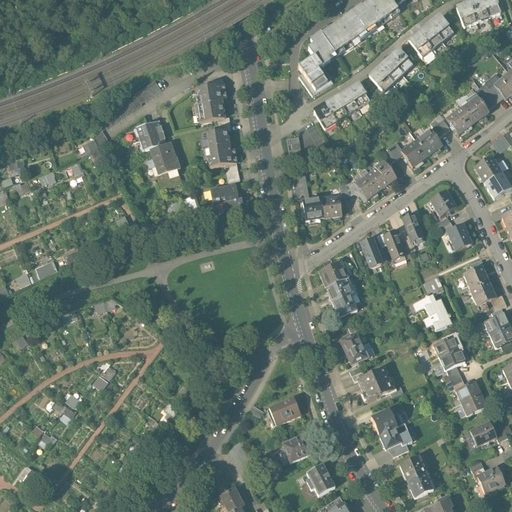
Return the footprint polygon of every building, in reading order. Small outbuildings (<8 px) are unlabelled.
[(371,37),(403,15),(398,9),(391,0),(378,0),(372,5),(356,16),(371,37)] [(391,0),(398,9),(408,1),(407,0),(391,0)] [(491,22),(504,17),(497,0),(486,0),(483,1),(491,22)] [(478,27),(491,22),(483,1),(475,5),(470,7),(478,27)] [(465,32),(478,27),(470,7),(464,9),(457,12),(465,32)] [(339,59),(371,37),(356,16),(341,26),(324,37),(339,59)] [(445,45),(456,37),(443,20),(437,24),(432,28),(445,45)] [(434,53),(445,45),(432,28),(426,32),(421,36),(434,53)] [(303,72),(306,76),(300,81),(314,101),(336,86),(326,72),(341,62),(339,59),(324,37),(324,36),(313,44),(316,49),(312,52),(319,62),(316,63),(303,72)] [(423,61),(434,53),(421,36),(415,41),(410,44),(423,61)] [(405,78),(415,69),(400,53),(395,57),(390,62),(405,78)] [(395,88),(405,78),(390,62),(384,68),(380,71),(395,88)] [(507,99),(511,95),(511,71),(511,70),(494,82),(507,99)] [(385,97),(395,88),(380,71),(374,76),(370,81),(385,97)] [(356,90),(350,94),(361,112),(373,105),(362,86),(356,90)] [(88,132),(96,144),(101,153),(111,147),(105,138),(143,113),(141,111),(163,97),(157,87),(88,132)] [(215,92),(200,96),(200,111),(196,111),(198,121),(202,120),(203,128),(220,126),(227,125),(224,105),(228,103),(227,91),(215,92)] [(344,97),(338,101),(349,120),(361,112),(350,94),(344,97)] [(473,124),(490,113),(477,95),(461,106),(473,124)] [(331,105),(326,108),(338,127),(349,120),(338,101),(331,105)] [(457,136),(473,124),(461,106),(444,118),(457,136)] [(320,112),(314,116),(326,134),(338,127),(326,108),(320,112)] [(170,151),(162,127),(136,136),(138,142),(141,143),(144,152),(141,152),(143,159),(153,156),(162,181),(178,176),(182,175),(173,150),(170,151)] [(427,158),(443,148),(430,128),(414,138),(427,158)] [(233,129),(221,131),(222,138),(230,137),(234,136),(233,129)] [(511,146),(511,138),(508,133),(490,146),(497,156),(511,146)] [(230,137),(222,138),(205,141),(205,148),(203,148),(207,160),(213,172),(227,170),(240,169),(237,156),(233,156),(230,137)] [(412,168),(427,158),(414,138),(399,148),(412,168)] [(300,140),(288,142),(291,167),(303,166),(300,140)] [(381,189),(397,178),(384,159),(368,170),(381,189)] [(492,159),(473,172),(482,185),(501,172),(492,159)] [(240,169),(227,170),(228,177),(241,174),(240,169)] [(366,200),(381,189),(368,170),(352,181),(366,200)] [(511,186),(501,172),(482,185),(493,201),(511,187),(511,186)] [(42,176),(43,185),(56,183),(55,174),(42,176)] [(241,174),(228,177),(231,188),(243,185),(241,174)] [(178,176),(162,181),(165,193),(183,188),(178,176)] [(321,196),(310,197),(307,181),(294,183),(295,192),(297,203),(303,202),(305,222),(315,221),(324,220),(321,196)] [(238,190),(213,195),(215,208),(227,205),(229,218),(246,214),(244,205),(241,206),(238,190)] [(456,207),(446,192),(429,203),(439,218),(456,207)] [(324,220),(342,218),(339,194),(321,196),(324,220)] [(511,212),(501,217),(505,226),(508,233),(511,231),(511,212)] [(401,219),(410,247),(425,242),(416,214),(401,219)] [(471,244),(460,223),(443,231),(453,253),(471,244)] [(126,224),(119,227),(127,244),(134,240),(126,224)] [(395,230),(381,235),(393,266),(407,261),(395,230)] [(385,262),(375,238),(360,244),(370,268),(385,262)] [(29,272),(33,282),(58,272),(55,262),(29,272)] [(318,273),(324,288),(350,278),(344,263),(318,273)] [(485,275),(480,265),(461,274),(469,292),(489,282),(485,275)] [(28,275),(17,279),(20,288),(32,284),(28,275)] [(324,288),(330,303),(356,293),(350,278),(324,288)] [(444,292),(438,278),(421,285),(427,300),(433,297),(444,292)] [(493,291),(489,282),(469,292),(478,309),(497,300),(493,291)] [(330,303),(336,319),(362,308),(356,293),(330,303)] [(425,309),(430,321),(448,314),(442,301),(435,303),(433,297),(427,300),(411,306),(414,313),(425,309)] [(115,300),(106,302),(108,312),(117,310),(115,300)] [(97,305),(99,315),(108,314),(105,303),(97,305)] [(453,327),(448,314),(430,321),(419,326),(422,334),(433,329),(436,334),(453,327)] [(483,324),(488,336),(510,327),(507,319),(505,314),(483,324)] [(488,336),(493,349),(511,340),(511,331),(510,327),(488,336)] [(338,341),(344,354),(369,343),(364,330),(338,341)] [(459,349),(453,336),(432,345),(438,359),(459,349)] [(26,337),(15,341),(18,350),(29,346),(26,337)] [(344,354),(349,367),(358,363),(375,356),(369,343),(344,354)] [(465,363),(459,349),(438,359),(444,372),(456,367),(465,363)] [(349,367),(347,368),(353,382),(357,381),(364,378),(358,363),(349,367)] [(511,363),(501,368),(507,382),(511,380),(511,363)] [(103,376),(111,382),(118,373),(110,367),(103,376)] [(444,372),(453,392),(465,387),(456,367),(444,372)] [(364,378),(357,381),(367,404),(396,391),(386,368),(364,378)] [(100,377),(95,387),(105,392),(110,382),(100,377)] [(453,392),(459,405),(481,394),(476,382),(465,387),(453,392)] [(459,405),(464,417),(487,407),(481,394),(459,405)] [(76,410),(82,402),(72,395),(66,403),(76,410)] [(267,411),(273,428),(300,418),(292,399),(267,411)] [(154,409),(152,409),(150,419),(173,424),(177,409),(155,404),(154,409)] [(247,414),(257,421),(261,414),(251,407),(247,414)] [(370,417),(377,434),(399,424),(392,407),(370,417)] [(468,429),(476,449),(497,440),(491,427),(489,421),(468,429)] [(501,422),(491,427),(497,440),(507,436),(501,422)] [(377,434),(384,451),(406,442),(399,424),(377,434)] [(39,439),(45,432),(37,427),(32,434),(39,439)] [(46,446),(52,438),(45,433),(39,441),(46,446)] [(281,444),(288,465),(313,456),(306,435),(281,444)] [(241,444),(227,451),(245,486),(259,479),(241,444)] [(397,465),(405,482),(428,471),(420,454),(397,465)] [(314,489),(318,499),(335,489),(324,465),(306,475),(308,479),(305,481),(310,492),(314,489)] [(485,496),(507,487),(498,467),(477,476),(485,496)] [(405,482),(413,499),(436,488),(428,471),(405,482)] [(235,487),(219,498),(226,511),(232,511),(241,507),(245,506),(235,487)] [(450,496),(423,509),(424,511),(457,511),(455,507),(450,496)] [(332,511),(350,511),(344,503),(332,511)]
